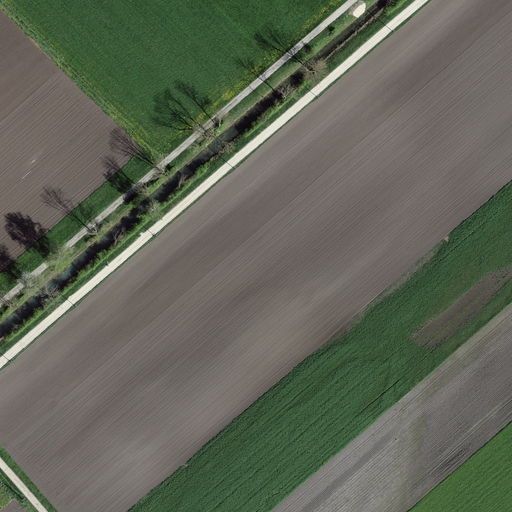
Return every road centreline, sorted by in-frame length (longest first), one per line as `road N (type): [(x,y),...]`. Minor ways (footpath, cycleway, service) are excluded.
road 1 (unclassified): [(0,358),(423,0)]
road 2 (track): [(360,0),(0,307)]
road 3 (track): [(0,1),(165,165)]
